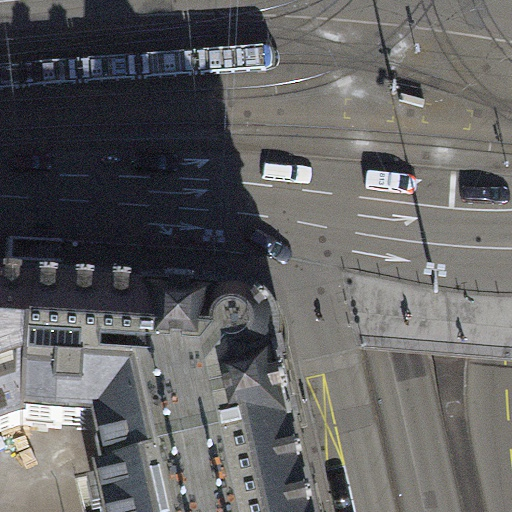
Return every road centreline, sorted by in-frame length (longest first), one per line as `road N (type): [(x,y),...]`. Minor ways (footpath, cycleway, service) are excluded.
road 1 (tertiary): [(342,0),(347,85),(444,511)]
road 2 (tertiary): [(0,188),(315,215)]
road 3 (residential): [(315,215),(315,295),(365,511)]
road 4 (tertiary): [(511,475),(504,362),(511,277)]
road 5 (tertiary): [(315,215),(511,235)]
